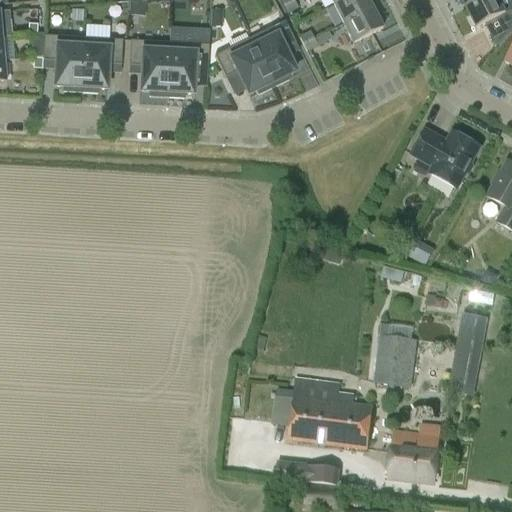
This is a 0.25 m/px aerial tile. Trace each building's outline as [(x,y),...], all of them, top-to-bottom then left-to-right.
[(280,0),(279,1),(283,8),(294,3),(292,0),(280,0)] [(344,0),(333,6),(343,25),(372,10),(366,0),(344,0)] [(461,0),(467,10),(486,0),(461,0)] [(477,30),(506,15),(498,0),(486,0),(467,10),(477,30)] [(294,3),(283,8),(286,16),(298,11),(294,3)] [(382,30),(372,10),(343,25),(353,45),(382,30)] [(0,13),(0,38),(1,39),(2,39),(12,38),(10,13),(0,13)] [(249,40),(273,89),(289,81),(287,77),(294,73),(283,51),(295,45),(284,23),(249,40)] [(27,37),(36,37),(37,26),(28,26),(27,37)] [(314,41),(310,33),(299,39),(302,47),(314,41)] [(328,33),(314,41),(302,47),(306,54),(332,41),(328,33)] [(44,38),(42,62),(56,63),(54,88),(63,89),(62,94),(80,95),(83,40),(44,38)] [(121,67),(122,42),(83,40),(80,95),(97,96),(97,91),(106,91),(107,66),(121,67)] [(258,97),(273,89),(249,40),(214,57),(225,79),(237,73),(248,96),(256,92),(258,97)] [(149,94),(149,98),(166,99),(169,45),(130,42),(129,67),(142,68),(141,93),(149,94)] [(208,47),(169,45),(166,99),(183,100),(184,96),(192,96),(194,71),(207,72),(208,47)] [(33,71),(41,72),(42,62),(34,61),(33,71)] [(457,190),(480,148),(453,133),(447,143),(425,131),(412,156),(434,168),(430,175),(457,190)] [(511,165),(508,163),(488,197),(502,206),(504,212),(497,223),(511,231),(511,165)] [(340,267),(344,256),(323,249),(320,261),(340,267)] [(464,316),(449,391),(473,393),(488,321),(464,316)] [(373,385),(411,390),(417,343),(408,341),(409,333),(389,330),(388,339),(380,337),(373,385)] [(373,408),(353,406),(354,397),(339,395),(340,385),(295,379),(294,399),(288,443),(367,455),(373,408)] [(439,439),(420,437),(420,435),(392,433),(387,478),(434,483),(439,439)] [(310,468),(310,484),(338,487),(340,471),(310,468)]
